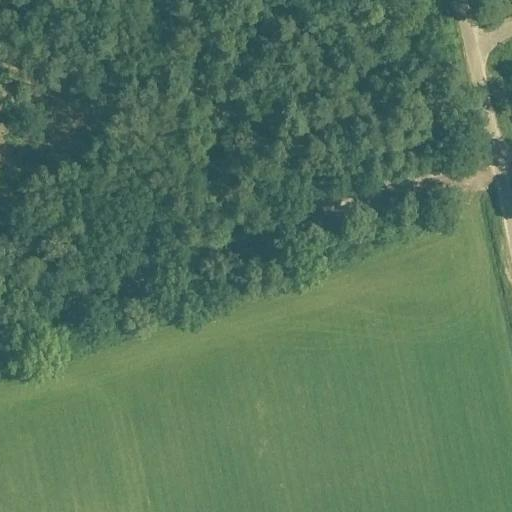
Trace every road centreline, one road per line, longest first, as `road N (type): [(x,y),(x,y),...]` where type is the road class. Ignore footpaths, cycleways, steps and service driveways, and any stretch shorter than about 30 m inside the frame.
road 1 (track): [(511,160),(0,334)]
road 2 (unclassified): [(511,236),(459,0)]
